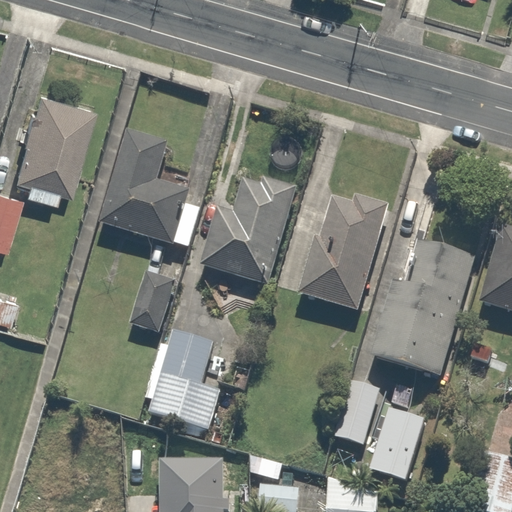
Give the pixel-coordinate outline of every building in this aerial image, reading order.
[(18,183),(32,186),(29,198),(59,205),(62,193),(77,196),(97,109),(38,95),(18,183)] [(171,145),(131,134),(105,232),(193,255),(210,191),(162,178),(171,145)] [(273,292),(302,193),(248,177),(237,216),(221,211),(203,271),(273,292)] [(28,197),(0,190),(0,250),(14,254),(28,197)] [(364,318),(396,212),(358,200),(356,209),(337,204),(326,239),(317,236),(298,298),(364,318)] [(511,233),(501,231),(482,309),(511,316),(511,233)] [(447,384),(481,264),(418,246),(407,287),(396,284),(374,363),(447,384)] [(182,278),(149,269),(133,329),(166,338),(182,278)] [(18,303),(0,297),(0,324),(11,328),(18,303)] [(214,349),(173,338),(151,418),(217,436),(230,389),(205,382),(214,349)] [(432,423),(393,410),(373,474),(412,486),(432,423)] [(474,511),(511,511),(511,459),(482,451),(466,510),(474,511)] [(256,454),(249,473),(284,485),(290,466),(256,454)] [(231,511),(232,462),(163,462),(163,511),(231,511)] [(379,511),(381,491),(330,479),(330,480),(327,511),(379,511)] [(303,511),(304,490),(261,488),(259,511),(303,511)]
